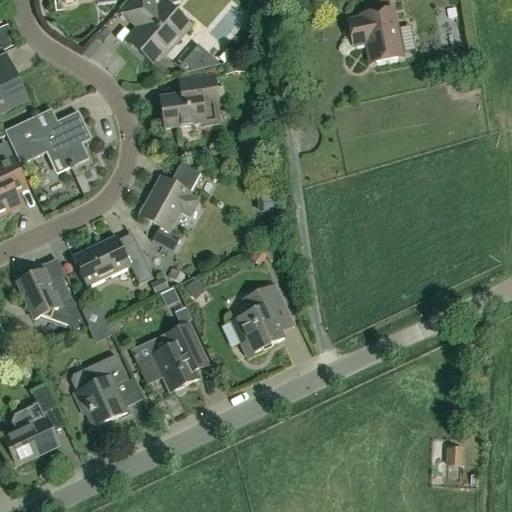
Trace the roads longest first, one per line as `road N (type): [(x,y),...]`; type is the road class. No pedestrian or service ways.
road 1 (unclassified): [(35,511),(511,288)]
road 2 (residential): [(0,255),(99,207),(116,192),(128,161),(124,110),(113,93),(42,48),(19,0)]
